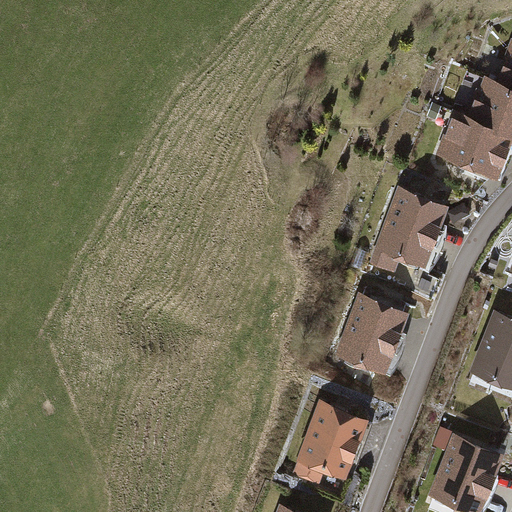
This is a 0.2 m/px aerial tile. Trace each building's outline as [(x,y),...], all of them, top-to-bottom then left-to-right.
[(476,114),(458,109),(443,158),(510,178),(511,172),(511,38),(501,75),(489,71),(476,114)] [(461,211),(404,190),(382,251),(438,271),(461,211)] [(421,311),(367,291),(341,361),(396,381),(421,311)] [(511,315),(497,311),(475,372),(511,384),(511,315)] [(383,416),(318,395),(295,462),(360,484),(383,416)] [(489,511),(511,452),(454,432),(432,493),(485,511),(489,511)] [(306,511),(284,503),(280,511),(306,511)]
